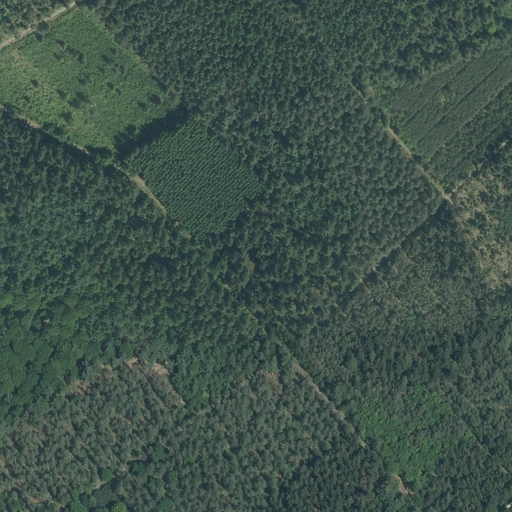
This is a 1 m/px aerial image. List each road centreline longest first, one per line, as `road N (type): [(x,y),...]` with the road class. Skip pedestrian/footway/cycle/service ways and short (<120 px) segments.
road 1 (track): [(424,511),(141,182),(0,103)]
road 2 (track): [(511,316),(449,194),(286,0)]
road 3 (track): [(294,342),(511,136)]
road 4 (track): [(294,342),(67,511)]
